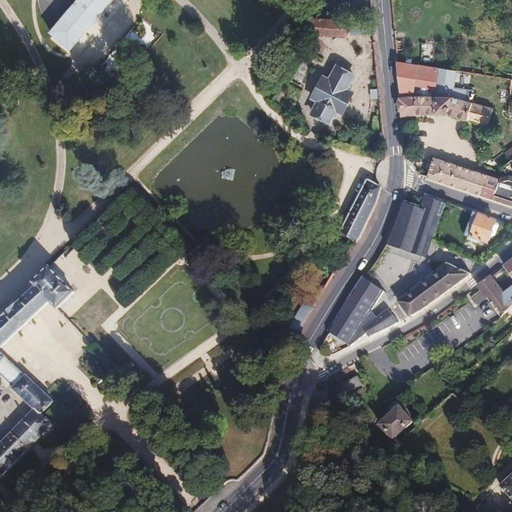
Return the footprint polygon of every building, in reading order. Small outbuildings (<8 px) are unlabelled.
[(78,0),(53,32),(75,49),(113,0),(78,0)] [(315,37),(325,37),(326,20),(312,20),(310,37),(297,28),(274,72),(278,75),(276,80),(281,83),(284,78),(288,80),(304,50),(307,53),(315,37)] [(347,36),(347,22),(326,20),(325,37),(347,38),(347,36)] [(355,36),(356,22),(347,22),(347,36),(355,36)] [(373,35),(372,23),(356,22),(355,36),(373,35)] [(397,61),(403,123),(411,122),(411,113),(446,114),(489,124),(493,108),(471,102),(472,93),(455,88),(457,71),(397,61)] [(352,77),(336,68),(329,82),(323,79),(313,98),(318,102),(312,114),(328,122),(335,111),(340,114),(351,94),(346,91),(352,77)] [(511,80),(494,77),(493,84),(511,87),(511,80)] [(379,99),(378,89),(370,90),(371,99),(379,99)] [(428,177),(451,185),(458,165),(434,158),(428,177)] [(451,185),(471,191),(477,172),(458,165),(451,185)] [(471,191),(493,199),(497,187),(499,180),(498,179),(477,172),(471,191)] [(372,215),(381,190),(367,182),(342,233),(356,244),(358,242),(372,215)] [(493,199),(511,205),(511,193),(497,187),(493,199)] [(403,203),(388,245),(424,258),(443,204),(423,197),(419,208),(403,203)] [(496,222),(496,221),(474,212),(466,235),(487,243),(491,235),(493,235),(495,234),(498,225),(496,222)] [(473,272),(483,264),(433,242),(428,255),(438,260),(438,261),(440,265),(411,287),(413,290),(400,300),(412,315),(428,305),(473,272)] [(0,473),(51,424),(41,414),(53,402),(1,348),(53,298),(60,307),(78,290),(53,263),(49,267),(37,279),(36,278),(6,305),(7,306),(0,312),(0,372),(34,408),(0,440),(0,473)] [(511,307),(511,306),(511,302),(505,293),(491,275),(478,286),(484,294),(499,314),(501,318),(511,307)] [(359,279),(327,334),(348,346),(369,310),(380,291),(359,279)] [(301,307),(310,314),(325,289),(315,284),(301,307)] [(279,345),(285,354),(310,314),(301,307),(279,345)] [(369,310),(348,346),(398,324),(385,309),(373,317),(369,310)] [(351,392),(346,381),(325,389),(330,400),(351,392)] [(393,439),(412,422),(400,408),(401,407),(396,402),(389,408),(393,413),(380,425),(393,439)] [(511,499),(511,475),(500,487),(511,499)] [(471,511),(492,511),(483,502),(471,511)]
